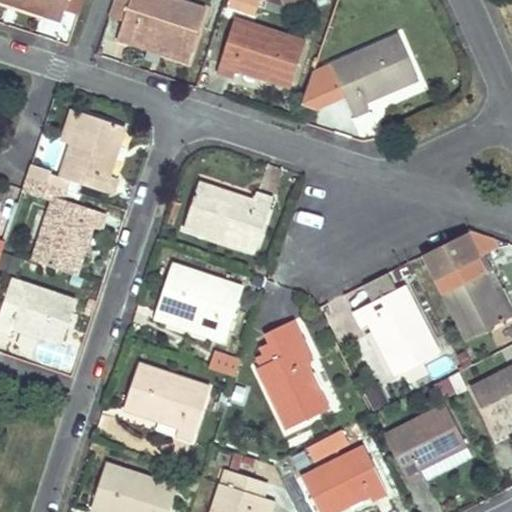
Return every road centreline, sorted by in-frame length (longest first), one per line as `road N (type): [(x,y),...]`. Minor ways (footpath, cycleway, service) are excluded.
road 1 (residential): [(42,511),(174,106)]
road 2 (residential): [(361,166),(174,106)]
road 3 (residential): [(361,166),(403,163),(464,133),(482,114),(494,66)]
road 4 (residential): [(174,106),(0,48)]
road 5 (residential): [(511,213),(361,166)]
